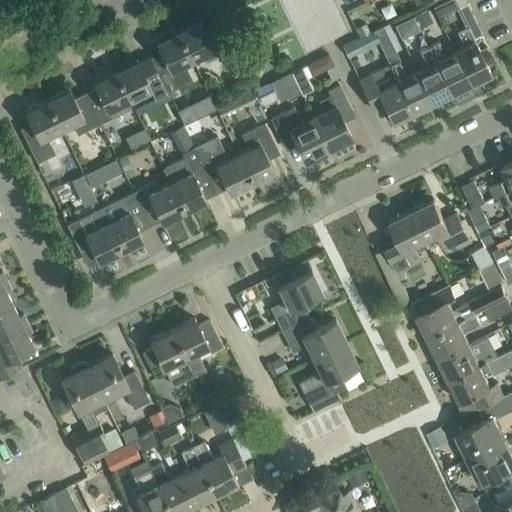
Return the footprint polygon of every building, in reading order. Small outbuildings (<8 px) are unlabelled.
[(265,0),(277,38),(296,32),(286,0),(265,0)] [(459,7),(459,6),(455,0),(444,0),(433,6),(438,17),(459,7)] [(207,61),(228,51),(215,24),(204,29),(199,19),(198,20),(198,21),(178,31),(192,59),(203,53),(207,61)] [(400,47),(420,44),(416,23),(397,26),(400,47)] [(364,24),(355,28),(359,36),(359,37),(365,34),(368,33),(364,24)] [(481,33),(478,27),(474,29),(472,26),(470,27),(468,25),(457,31),(464,46),(455,51),(471,82),(491,72),(475,42),(476,41),(474,37),(481,33)] [(149,58),(165,91),(189,79),(182,64),(192,59),(178,31),(157,41),(156,39),(155,40),(161,52),(149,58)] [(359,37),(343,46),(348,56),(364,48),(359,37)] [(428,45),(451,92),(471,82),(455,51),(445,55),(437,40),(428,45)] [(416,69),(432,101),(451,92),(428,45),(418,49),(426,65),(416,69)] [(165,91),(149,58),(139,63),(136,58),(135,58),(136,60),(115,71),(133,107),(165,91)] [(432,101),(416,69),(406,75),(398,60),(390,64),(413,111),(432,101)] [(413,111),(390,64),(359,79),(375,110),(385,105),(392,121),(413,111)] [(133,107),(115,71),(95,81),(94,79),(93,80),(96,87),(85,93),(100,123),(123,112),(123,111),(133,107)] [(260,105),(277,96),(270,81),(252,90),(256,98),(260,105)] [(312,117),(328,149),(352,137),(341,115),(352,110),(339,84),(327,90),(329,93),(318,99),(324,111),(312,117)] [(100,123),(85,93),(74,98),(69,86),(67,87),(68,89),(47,99),(61,128),(71,124),(77,134),(100,123)] [(220,115),(256,98),(252,90),(252,89),(238,96),(238,97),(216,107),(220,115)] [(61,128),(47,99),(27,109),(26,107),(25,108),(32,121),(21,127),(38,162),(56,153),(48,135),(61,128)] [(183,123),(195,118),(188,104),(176,109),(183,123)] [(281,111),(282,112),(270,118),(282,143),(294,138),(305,160),(328,149),(312,117),(302,122),(293,105),(281,111)] [(279,152),(264,122),(241,133),(248,147),(238,152),(253,183),(274,172),(267,158),(279,152)] [(253,183),(238,152),(227,157),(216,135),(194,146),(216,192),(227,187),(230,194),(253,183)] [(185,212),(206,201),(204,198),(216,192),(194,146),(193,146),(181,152),(185,161),(175,166),(180,177),(170,182),(185,212)] [(168,147),(156,155),(162,165),(174,157),(168,147)] [(146,155),(132,162),(137,172),(151,166),(146,155)] [(484,201),(494,196),(494,195),(511,186),(511,159),(501,165),(507,176),(479,190),(484,200),(484,201)] [(472,206),(479,203),(484,200),(481,195),(479,190),(473,178),(461,184),(472,206)] [(185,212),(170,182),(160,187),(156,179),(133,190),(150,224),(161,219),(163,223),(185,212)] [(511,214),(511,213),(511,186),(494,195),(494,196),(499,205),(505,202),(511,214)] [(107,221),(121,252),(143,241),(138,230),(150,224),(133,190),(110,202),(117,216),(107,221)] [(470,240),(469,237),(456,212),(444,218),(434,198),(424,203),(423,201),(413,206),(414,208),(411,209),(428,243),(440,237),(447,251),(470,240)] [(389,220),(399,240),(385,246),(399,275),(423,263),(417,249),(428,243),(411,209),(389,220)] [(121,252),(107,221),(97,226),(90,212),(66,223),(79,248),(90,243),(100,262),(121,252)] [(279,329),(307,316),(300,303),(321,293),(309,270),(276,286),(283,299),(268,307),(279,329)] [(389,280),(402,305),(411,301),(399,275),(389,280)] [(0,308),(12,303),(6,290),(10,288),(6,279),(0,281),(0,308)] [(506,296),(501,285),(453,309),(447,298),(455,294),(450,282),(419,297),(425,309),(417,313),(427,335),(475,311),(483,307),(506,296)] [(489,319),(511,307),(506,296),(483,307),(489,319)] [(18,316),(12,303),(0,308),(0,335),(26,323),(22,314),(18,316)] [(438,357),(469,341),(464,331),(481,323),(475,311),(427,335),(438,357)] [(312,357),(345,341),(334,318),(313,328),(307,316),(279,329),(290,351),(305,343),(312,357)] [(172,328),(195,375),(204,370),(195,352),(207,347),(210,353),(222,347),(209,320),(197,325),(193,317),(172,328)] [(15,355),(33,347),(26,333),(30,331),(26,323),(0,335),(0,377),(21,367),(15,355)] [(195,375),(172,328),(149,339),(153,347),(142,352),(155,379),(167,374),(172,386),(195,375)] [(497,355),(491,343),(486,333),(469,341),(438,357),(449,378),(497,355)] [(345,341),(312,357),(319,370),(298,380),(313,410),(339,396),(336,391),(347,385),(341,373),(357,365),(345,341)] [(478,406),(504,393),(498,381),(490,384),(486,374),(493,371),(494,373),(511,363),(511,347),(497,355),(449,378),(460,400),(471,395),(477,406),(478,406)] [(132,408),(147,400),(133,370),(123,375),(112,353),(85,366),(102,398),(122,388),(132,408)] [(77,410),(86,428),(97,422),(93,413),(106,406),(102,398),(85,366),(83,367),(81,364),(78,363),(71,366),(70,369),(72,372),(61,378),(77,410)] [(511,389),(504,393),(478,406),(484,418),(457,431),(469,456),(505,439),(494,416),(511,407),(511,389)] [(221,412),(227,425),(234,421),(243,417),(237,404),(221,412)] [(230,432),(237,429),(238,429),(234,421),(227,425),(230,432)] [(76,448),(77,447),(103,434),(102,432),(97,422),(86,428),(70,436),(76,448)] [(165,445),(181,437),(175,423),(158,431),(165,445)] [(77,447),(84,462),(122,443),(114,426),(102,432),(103,434),(77,447)] [(243,459),(250,455),(251,455),(240,434),(232,437),(233,438),(243,459)] [(246,465),(243,459),(233,438),(218,445),(221,452),(212,457),(203,440),(191,446),(215,494),(237,483),(231,473),(246,465)] [(494,491),(511,482),(511,452),(505,439),(469,456),(485,490),(481,492),(480,490),(473,493),(476,500),(494,491)] [(102,455),(110,470),(139,455),(132,441),(102,455)] [(178,473),(194,504),(215,494),(191,446),(180,451),(188,468),(178,473)] [(177,511),(194,504),(178,473),(168,478),(160,461),(148,467),(170,511),(177,511)] [(170,511),(148,467),(136,473),(144,489),(135,494),(143,511),(170,511)] [(359,470),(346,476),(351,487),(364,481),(359,470)] [(306,496),(284,506),(287,511),(317,511),(321,510),(322,511),(356,511),(346,491),(339,495),(332,482),(308,493),(309,494),(306,496)] [(511,511),(511,482),(494,491),(499,503),(494,506),(496,511),(511,511)] [(54,493),(60,505),(63,511),(76,511),(65,488),(54,493)]
